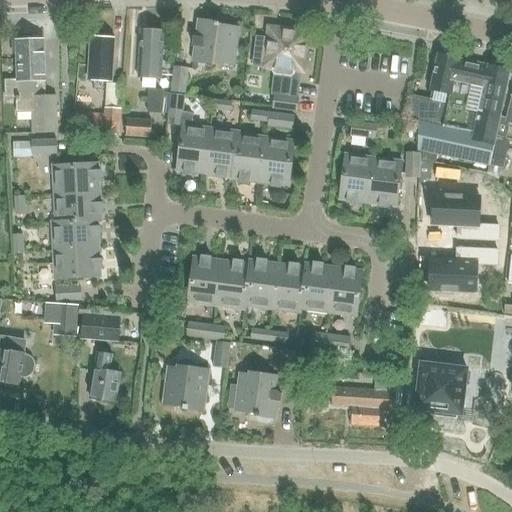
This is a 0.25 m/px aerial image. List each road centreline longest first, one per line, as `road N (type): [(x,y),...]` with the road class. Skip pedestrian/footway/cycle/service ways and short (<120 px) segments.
road 1 (residential): [(0,417),(135,441),(410,459),(469,475),(511,500)]
road 2 (residential): [(307,233),(333,2)]
road 3 (tertiary): [(511,37),(333,2)]
road 4 (residential): [(370,344),(376,244),(307,233)]
road 5 (residential): [(307,233),(150,209)]
road 6 (residential): [(150,209),(156,171),(149,157),(66,144)]
